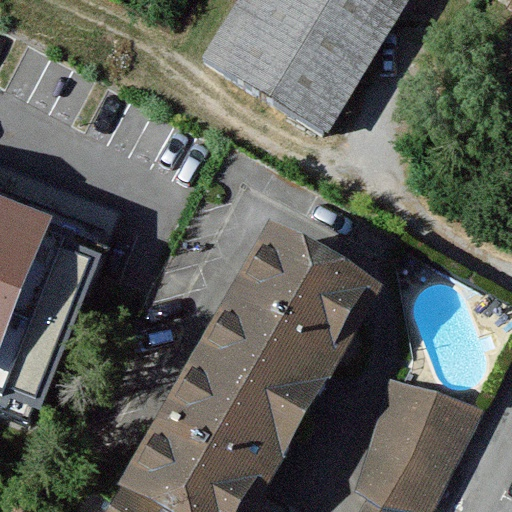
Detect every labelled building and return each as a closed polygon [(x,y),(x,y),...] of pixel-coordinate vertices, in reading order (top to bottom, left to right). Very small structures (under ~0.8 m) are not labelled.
[(402,0),(246,0),(207,65),(320,134),(402,0)] [(511,18),(511,0),(480,0),(511,18)] [(0,234),(0,406),(36,420),(94,271),(0,234)] [(248,511),(363,303),(276,254),(159,465),(133,511),(248,511)] [(477,409),(396,383),(363,487),(370,493),(386,506),(401,507),(428,509),(477,409)] [(386,506),(370,493),(359,511),(398,511),(401,507),(386,506)]
